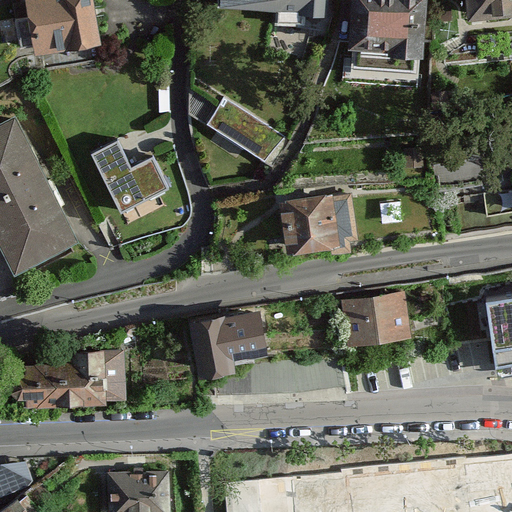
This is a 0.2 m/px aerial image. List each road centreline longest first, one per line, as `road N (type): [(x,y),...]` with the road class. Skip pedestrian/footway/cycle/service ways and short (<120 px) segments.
road 1 (motorway): [(0,212),(290,313),(511,411)]
road 2 (residential): [(511,249),(186,296),(0,335)]
road 3 (residential): [(511,414),(381,410),(0,434)]
road 4 (residential): [(190,0),(178,87),(180,141),(199,214),(188,244),(162,262),(0,312)]
road 5 (motorway): [(511,146),(339,71),(125,0)]
road 6 (unknown): [(195,192),(272,171),(289,155),(334,42),(341,0)]
